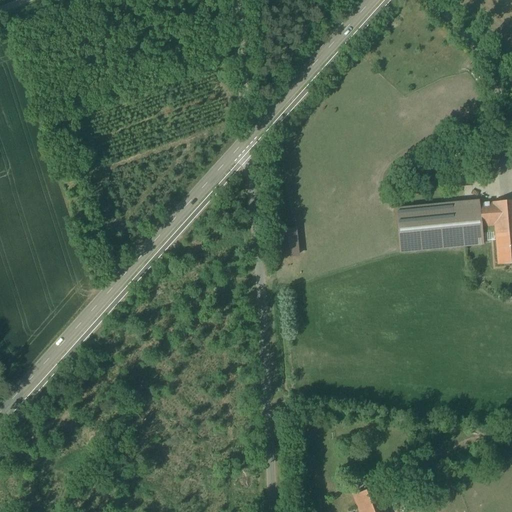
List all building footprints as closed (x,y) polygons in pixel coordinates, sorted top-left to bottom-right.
[(468,150),(450,151),(454,186),(471,184),(468,150)] [(511,264),(511,201),(492,203),(479,205),(481,227),(495,226),(498,266),(511,264)] [(478,202),(396,210),(400,253),(482,245),(481,227),(479,205),(478,202)] [(299,257),(296,229),(277,231),(280,259),(299,257)] [(388,511),(379,488),(353,499),(358,511),(388,511)]
